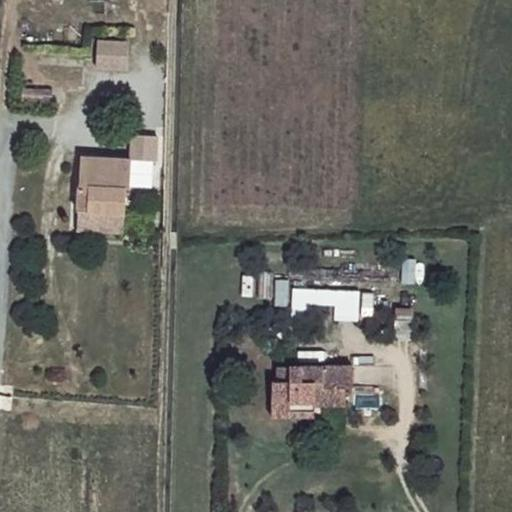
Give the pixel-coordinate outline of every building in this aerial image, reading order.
[(92,65),(126,70),(130,38),(96,33),(92,65)] [(127,127),(128,152),(147,150),(147,127),(127,127)] [(128,152),(75,153),(76,204),(125,207),(128,152)] [(125,207),(76,204),(78,221),(110,220),(110,229),(128,229),(125,207)] [(110,220),(78,221),(77,227),(110,229),(110,220)] [(362,361),(299,361),(300,378),(284,377),(284,409),(322,409),(323,400),(355,401),(353,387),(362,386),(362,361)]
